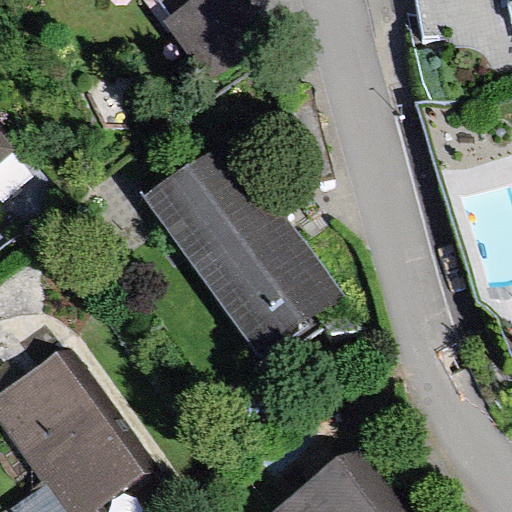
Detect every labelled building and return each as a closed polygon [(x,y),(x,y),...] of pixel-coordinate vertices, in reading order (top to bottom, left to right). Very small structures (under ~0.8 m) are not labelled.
[(258,49),(225,0),(140,0),(199,86),(258,49)] [(511,0),(499,0),(504,23),(511,21),(511,0)] [(231,142),(152,200),(266,355),(345,297),(231,142)] [(0,434),(40,494),(12,511),(92,511),(141,479),(60,359),(0,398),(0,434)] [(399,511),(356,452),(272,511),(399,511)]
